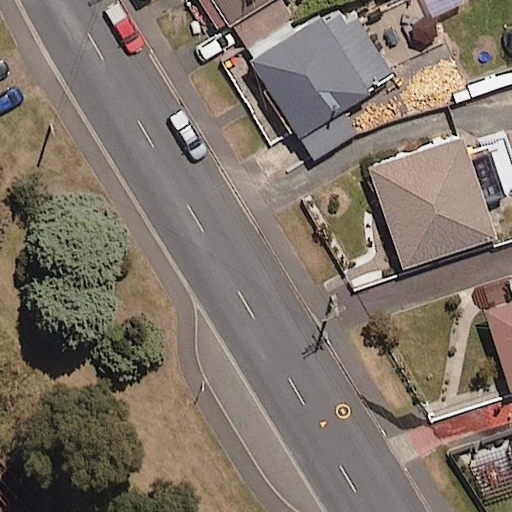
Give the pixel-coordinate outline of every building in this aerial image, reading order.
[(202,0),(216,23),(253,0),(202,0)] [(420,0),(428,15),(458,0),(420,0)] [(391,76),(354,16),(346,21),(341,13),(323,23),(318,15),(250,57),(313,159),(353,135),(337,109),(391,76)] [(497,239),(461,136),(368,168),(404,271),(497,239)] [(511,276),(511,277),(511,278),(511,300),(488,309),(511,383),(511,276)]
